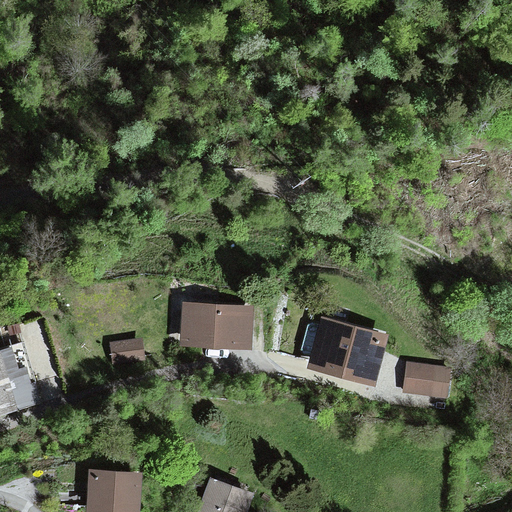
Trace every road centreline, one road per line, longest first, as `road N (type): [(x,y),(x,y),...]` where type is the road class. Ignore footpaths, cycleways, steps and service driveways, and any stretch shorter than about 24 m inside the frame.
road 1 (track): [(511,295),(335,208),(244,179),(149,177),(0,196)]
road 2 (residential): [(0,422),(188,368),(294,366)]
